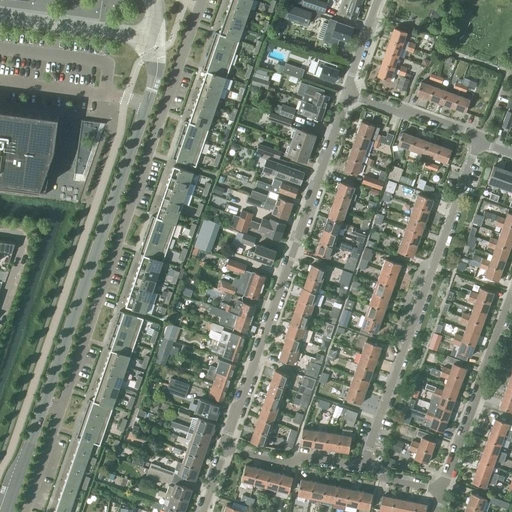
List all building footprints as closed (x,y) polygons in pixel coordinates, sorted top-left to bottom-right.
[(230,0),(230,3),(250,9),(252,0),(230,0)] [(294,0),(294,2),(324,13),(327,4),(316,0),(294,0)] [(361,5),(347,0),(341,0),(337,12),(341,14),(356,19),(361,5)] [(230,3),(226,13),(246,20),(250,9),(230,3)] [(280,16),(307,25),(311,12),(284,3),(280,16)] [(226,13),(223,23),(243,30),(246,20),(226,13)] [(348,41),(353,28),(336,22),(336,24),(330,21),(323,40),(336,44),(338,38),(348,41)] [(323,22),(318,37),(322,38),(327,23),(323,22)] [(223,23),(219,33),(239,40),(243,30),(223,23)] [(394,28),(390,39),(402,43),(402,44),(408,46),(409,42),(404,40),(406,32),(394,28)] [(215,32),(211,45),(235,53),(239,40),(219,33),(215,32)] [(390,39),(386,51),(398,56),(401,48),(406,50),(408,46),(402,44),(402,43),(390,39)] [(211,45),(207,57),(230,66),(235,53),(211,45)] [(398,56),(386,51),(381,64),(394,68),(398,56)] [(202,70),(206,71),(226,78),(230,66),(207,57),(202,70)] [(313,75),(334,82),(338,70),(336,69),(337,65),(318,58),(313,75)] [(274,69),(282,72),(284,64),(276,62),(274,69)] [(282,73),(301,79),(304,70),(285,63),(282,73)] [(394,68),(381,64),(377,76),(389,80),(392,72),(398,74),(399,70),(394,68)] [(267,72),(256,69),(254,76),(267,81),(269,76),(266,75),(267,72)] [(206,71),(203,82),(223,88),(226,78),(206,71)] [(453,87),(459,90),(464,77),(458,75),(453,87)] [(254,76),(252,84),(266,89),(269,81),(267,81),(254,76)] [(401,76),(397,88),(405,91),(409,79),(401,76)] [(459,90),(465,92),(470,80),(464,77),(459,90)] [(203,82),(199,92),(219,98),(223,88),(203,82)] [(238,94),(242,95),(245,89),(246,85),(236,82),(232,91),(238,94)] [(416,95),(429,99),(434,87),(421,82),(416,95)] [(308,85),(303,100),(303,101),(325,108),(329,96),(320,93),(322,89),(308,85)] [(429,99),(441,104),(445,91),(434,87),(429,99)] [(441,104),(453,108),(457,95),(445,91),(441,104)] [(199,92),(196,102),(216,108),(219,98),(199,92)] [(470,100),(457,95),(453,108),(465,113),(470,100)] [(303,101),(303,100),(302,100),(297,113),(320,121),(325,108),(303,101)] [(196,102),(192,112),(212,119),(216,108),(196,102)] [(279,114),(292,119),(295,109),(282,105),(279,114)] [(0,188),(46,194),(53,158),(58,117),(0,108),(0,188)] [(511,113),(507,111),(502,126),(509,128),(511,119),(511,113)] [(192,112),(189,122),(209,129),(212,119),(192,112)] [(268,119),(289,127),(292,120),(270,113),(268,119)] [(185,120),(181,133),(204,141),(209,129),(189,122),(185,120)] [(361,121),(357,134),(370,138),(374,126),(361,121)] [(296,129),(291,143),(310,149),(315,135),(296,129)] [(410,150),(415,137),(402,132),(397,145),(404,148),(401,156),(402,159),(407,160),(408,155),(410,150)] [(181,133),(176,146),(200,154),(204,141),(181,133)] [(377,134),(375,140),(380,142),(390,146),(393,135),(387,133),(386,137),(377,134)] [(357,134),(352,146),(365,150),(370,138),(357,134)] [(410,150),(422,154),(427,141),(415,137),(410,150)] [(422,154),(434,159),(439,146),(427,141),(422,154)] [(310,149),(291,143),(287,155),(306,162),(310,149)] [(257,151),(278,158),(281,152),(259,144),(257,151)] [(200,154),(176,146),(172,159),(195,167),(200,154)] [(352,146),(348,159),(361,163),(365,150),(352,146)] [(439,146),(434,159),(447,163),(451,150),(439,146)] [(361,163),(348,159),(344,171),(357,175),(361,163)] [(263,171),(300,184),(304,173),(267,160),(263,171)] [(388,177),(398,181),(403,169),(392,165),(388,177)] [(174,166),(170,176),(190,183),(194,173),(174,166)] [(487,183),(498,186),(504,169),(493,166),(487,183)] [(508,190),(511,178),(511,172),(504,169),(498,186),(508,190)] [(378,180),(383,182),(387,173),(381,171),(378,180)] [(362,183),(381,190),(383,182),(378,180),(365,175),(362,183)] [(170,176),(167,186),(186,193),(190,183),(170,176)] [(256,186),(275,193),(278,192),(294,198),(298,187),(281,181),(281,182),(274,179),(272,185),(257,181),(256,186)] [(340,182),(336,194),(350,199),(354,201),(356,195),(352,193),(354,187),(340,182)] [(213,192),(221,195),(224,188),(215,185),(213,192)] [(425,185),(423,190),(432,194),(434,188),(425,185)] [(167,186),(163,196),(183,203),(186,193),(167,186)] [(252,190),(250,196),(290,211),(293,202),(277,197),(276,200),(268,197),(268,196),(252,190)] [(336,194),(332,206),(346,211),(350,199),(336,194)] [(418,194),(414,206),(429,211),(430,207),(433,199),(418,194)] [(290,211),(250,196),(248,195),(246,202),(263,209),(263,208),(270,211),(270,209),(273,210),(272,214),(287,219),(290,211)] [(163,196),(159,207),(179,213),(183,203),(163,196)] [(224,211),(236,215),(238,208),(227,204),(224,211)] [(332,206),(327,218),(342,223),(346,211),(332,206)] [(414,206),(409,217),(425,223),(427,215),(429,211),(414,206)] [(159,207),(156,217),(176,224),(179,213),(159,207)] [(206,213),(212,216),(215,209),(208,207),(206,213)] [(240,217),(250,220),(252,214),(242,210),(240,217)] [(481,215),(496,221),(511,226),(511,214),(508,213),(505,219),(498,216),(483,210),(481,215)] [(152,215),(148,228),(172,236),(176,224),(156,217),(152,215)] [(260,224),(250,220),(240,217),(239,217),(234,215),(230,225),(235,229),(246,232),(248,226),(265,232),(264,235),(279,240),(282,232),(260,224)] [(364,217),(360,229),(367,232),(370,220),(364,217)] [(409,217),(405,229),(420,234),(422,230),(425,223),(409,217)] [(205,218),(194,246),(209,252),(220,224),(205,218)] [(262,218),(260,224),(282,232),(285,224),(270,218),(269,221),(262,218)] [(327,218),(323,230),(337,235),(340,228),(346,230),(348,225),(342,223),(327,218)] [(502,228),(500,234),(511,238),(511,226),(496,221),(495,225),(502,228)] [(367,232),(360,229),(353,227),(351,234),(364,238),(367,232)] [(148,228),(143,241),(167,249),(172,236),(148,228)] [(405,229),(401,240),(417,246),(419,238),(420,234),(405,229)] [(323,230),(319,241),(334,246),(337,235),(323,230)] [(241,242),(253,246),(255,238),(244,234),(241,242)] [(490,237),(488,242),(509,249),(511,241),(511,238),(500,234),(498,240),(490,237)] [(0,250),(12,253),(16,243),(0,240),(0,250)] [(417,246),(401,240),(397,252),(413,257),(417,246)] [(139,254),(143,255),(163,262),(167,249),(143,241),(139,254)] [(334,246),(319,241),(315,253),(329,258),(334,246)] [(337,247),(349,251),(351,245),(339,241),(337,247)] [(494,249),(492,255),(505,260),(509,249),(488,242),(487,246),(494,249)] [(246,256),(271,264),(276,251),(257,244),(254,252),(248,250),(246,256)] [(359,254),(352,252),(350,257),(347,256),(343,268),(353,271),(359,254)] [(143,255),(139,265),(159,272),(163,262),(143,255)] [(483,258),(481,263),(501,271),(505,260),(492,255),(490,261),(483,258)] [(385,259),(381,271),(396,276),(397,272),(398,273),(400,264),(385,259)] [(241,274),(239,280),(263,288),(267,276),(252,271),(252,273),(244,270),(246,265),(229,260),(226,266),(239,271),(238,273),(241,274)] [(501,271),(481,263),(473,260),(472,264),(479,267),(487,270),(484,277),(497,281),(501,271)] [(311,264),(307,277),(321,282),(325,269),(311,264)] [(139,265),(136,275),(156,282),(159,272),(139,265)] [(341,283),(339,288),(346,290),(352,273),(343,270),(338,282),(341,283)] [(381,271),(377,282),(392,288),(395,280),(394,280),(396,276),(381,271)] [(136,275),(132,286),(152,293),(156,282),(136,275)] [(182,287),(190,289),(193,280),(185,277),(182,287)] [(307,277),(303,288),(317,293),(321,282),(307,277)] [(263,288),(239,280),(235,279),(234,279),(232,285),(236,287),(238,288),(238,285),(246,288),(244,294),(259,299),(263,288)] [(236,287),(232,285),(220,281),(217,288),(233,294),(236,287)] [(377,282),(373,294),(388,299),(389,295),(392,288),(377,282)] [(132,286),(129,296),(149,303),(152,293),(132,286)] [(302,287),(298,299),(313,304),(317,293),(303,288),(302,287)] [(460,292),(469,295),(490,303),(493,293),(480,288),(478,294),(470,291),(471,291),(461,287),(460,292)] [(388,299),(373,294),(369,305),(384,311),(387,303),(386,303),(388,299)] [(475,303),(472,309),(486,314),(490,303),(469,295),(467,300),(475,303)] [(149,303),(129,296),(125,306),(145,313),(149,303)] [(298,299),(294,311),(309,316),(313,304),(298,299)] [(347,299),(344,309),(351,311),(354,302),(347,299)] [(230,313),(235,315),(251,320),(256,307),(237,300),(234,309),(232,308),(232,306),(221,302),(218,309),(230,313)] [(369,305),(365,316),(380,322),(381,318),(384,311),(369,305)] [(351,311),(344,309),(339,324),(345,326),(351,311)] [(463,313),(461,318),(482,325),(486,314),(472,309),(470,315),(463,313)] [(167,320),(173,323),(177,312),(171,310),(167,320)] [(119,311),(115,323),(139,331),(143,319),(119,311)] [(294,311),(290,323),(305,328),(309,316),(294,311)] [(251,320),(235,315),(234,316),(237,317),(233,328),(247,332),(251,320)] [(467,324),(465,331),(478,335),(482,325),(461,318),(453,315),(451,319),(467,324)] [(380,322),(365,316),(361,328),(376,333),(379,326),(378,326),(380,322)] [(115,323),(111,336),(134,344),(139,331),(115,323)] [(168,323),(163,338),(173,341),(174,336),(189,341),(192,332),(178,327),(168,323)] [(222,334),(219,342),(241,350),(245,337),(231,332),(230,333),(222,330),(223,327),(212,323),(210,329),(222,334)] [(285,335),(287,336),(301,341),(305,328),(290,323),(285,335)] [(326,325),(323,334),(330,337),(333,327),(326,325)] [(453,339),(461,342),(474,347),(478,335),(465,331),(462,337),(455,334),(453,339)] [(106,349),(110,350),(130,357),(134,344),(111,336),(106,349)] [(287,336),(283,347),(297,352),(301,341),(287,336)] [(173,341),(163,338),(159,350),(168,353),(173,341)] [(452,343),(459,346),(457,352),(470,357),(474,347),(461,342),(453,339),(452,343)] [(365,341),(361,353),(377,358),(381,346),(365,341)] [(241,350),(219,342),(217,345),(225,348),(222,356),(237,361),(241,350)] [(302,354),(297,352),(283,347),(279,359),(293,364),(295,357),(300,359),(302,354)] [(110,350),(107,360),(127,367),(130,357),(110,350)] [(361,353),(357,364),(372,369),(374,366),(377,358),(361,353)] [(443,366),(442,371),(462,378),(466,368),(460,366),(462,361),(447,356),(445,360),(453,363),(451,369),(443,366)] [(322,361),(314,358),(309,357),(304,373),(316,378),(322,361)] [(427,363),(431,364),(433,365),(436,360),(429,357),(427,363)] [(107,360),(103,370),(123,377),(127,367),(107,360)] [(210,365),(209,369),(231,377),(235,365),(219,360),(216,368),(210,365)] [(356,368),(353,375),(369,381),(371,373),(372,369),(357,364),(356,368)] [(447,378),(445,385),(458,390),(462,378),(442,371),(432,367),(430,373),(440,376),(440,375),(447,378)] [(214,381),(212,384),(227,390),(231,377),(209,369),(206,378),(214,381)] [(103,370),(100,380),(120,387),(123,377),(103,370)] [(275,370),(271,382),(285,387),(289,375),(275,370)] [(353,375),(349,387),(364,392),(366,388),(369,381),(353,375)] [(306,385),(303,393),(310,396),(315,380),(304,376),(301,383),(306,385)] [(170,378),(168,385),(187,391),(189,385),(170,378)] [(100,380),(96,390),(116,397),(120,387),(100,380)] [(201,392),(208,397),(222,401),(227,390),(212,384),(205,382),(201,392)] [(271,382),(266,394),(281,399),(285,387),(271,382)] [(434,391),(434,392),(455,399),(458,390),(445,385),(443,390),(436,387),(427,383),(425,388),(434,391)] [(187,391),(168,385),(166,391),(184,398),(187,391)] [(511,387),(507,386),(503,397),(511,399),(511,387)] [(364,392),(349,387),(345,399),(360,404),(363,396),(364,392)] [(419,391),(414,389),(411,397),(416,399),(419,391)] [(96,390),(93,400),(113,407),(116,397),(96,390)] [(440,399),(437,406),(451,410),(455,399),(434,392),(432,397),(440,399)] [(310,396),(303,393),(299,404),(306,406),(310,396)] [(266,394),(262,406),(277,411),(281,399),(266,394)] [(511,399),(503,397),(499,407),(511,412),(511,399)] [(195,412),(215,419),(220,406),(199,398),(195,412)] [(89,399),(85,412),(108,420),(113,407),(93,400),(89,399)] [(262,406),(258,418),(272,423),(277,411),(262,406)] [(345,416),(347,410),(336,406),(330,423),(335,424),(339,413),(340,413),(340,414),(345,416)] [(428,409),(426,413),(447,421),(451,410),(437,406),(435,411),(428,409)] [(412,408),(409,407),(406,413),(411,415),(426,420),(425,425),(443,432),(447,421),(426,413),(421,411),(412,408)] [(190,413),(179,409),(177,414),(188,418),(190,413)] [(357,413),(347,410),(345,416),(344,419),(354,423),(357,413)] [(85,412),(80,425),(104,433),(108,420),(85,412)] [(193,418),(189,428),(211,435),(213,428),(214,424),(215,424),(198,418),(193,418)] [(258,418),(254,430),(268,435),(272,423),(258,418)] [(511,424),(495,419),(491,428),(511,436),(511,432),(511,428),(511,424)] [(188,432),(186,439),(185,439),(207,446),(209,439),(210,436),(211,436),(211,435),(189,428),(171,421),(169,426),(188,432)] [(80,439),(93,443),(99,446),(104,433),(80,425),(76,437),(80,439)] [(511,436),(491,428),(487,439),(501,444),(502,439),(510,442),(511,437),(511,436)] [(290,429),(286,441),(293,443),(297,431),(290,429)] [(308,446),(312,446),(315,431),(303,429),(300,445),(308,446)] [(268,435),(254,430),(250,442),(264,446),(268,435)] [(403,443),(410,445),(431,452),(435,442),(431,440),(433,436),(418,430),(416,435),(422,437),(419,443),(412,441),(412,439),(397,434),(395,440),(403,443)] [(316,447),(324,449),(327,432),(315,431),(312,446),(316,447)] [(332,450),(336,450),(339,434),(327,432),(324,449),(332,450)] [(339,434),(336,450),(340,451),(348,452),(351,436),(339,434)] [(188,446),(186,452),(203,458),(205,450),(206,447),(207,447),(207,446),(185,439),(186,439),(178,436),(176,441),(183,443),(183,444),(188,446)] [(80,439),(73,458),(87,462),(93,443),(80,439)] [(487,439),(484,450),(505,458),(506,454),(498,451),(501,444),(487,439)] [(403,443),(395,440),(391,449),(399,452),(403,443)] [(293,443),(286,441),(284,448),(291,451),(293,443)] [(431,452),(410,445),(408,449),(416,452),(414,459),(427,463),(431,452)] [(484,450),(480,461),(493,465),(495,460),(503,463),(505,458),(484,450)] [(186,452),(182,463),(199,469),(201,462),(202,458),(203,458),(186,452)] [(73,458),(66,477),(80,481),(87,462),(73,458)] [(134,463),(142,466),(144,461),(136,458),(134,463)] [(480,461),(476,471),(503,481),(504,477),(490,472),(493,465),(480,461)] [(182,463),(177,462),(176,466),(176,467),(176,468),(178,472),(178,473),(178,474),(195,480),(197,473),(198,469),(199,469),(182,463)] [(150,464),(148,470),(171,478),(173,473),(159,467),(150,464)] [(241,481),(253,484),(257,468),(253,467),(245,465),(241,481)] [(253,484),(265,487),(269,471),(261,469),(257,468),(253,484)] [(171,478),(148,470),(146,476),(169,484),(171,478)] [(265,487),(277,490),(281,474),(277,473),(269,471),(265,487)] [(503,481),(476,471),(472,483),(485,487),(487,481),(495,484),(497,480),(503,482),(503,481)] [(281,474),(277,490),(289,493),(293,477),(285,475),(284,475),(281,474)] [(66,477),(60,496),(73,500),(80,481),(66,477)] [(297,495),(309,498),(313,482),(309,481),(301,479),(297,495)] [(315,499),(321,500),(325,484),(317,482),(317,483),(313,482),(309,502),(314,503),(315,499)] [(169,486),(166,493),(188,501),(190,493),(191,490),(192,489),(175,483),(173,488),(169,486)] [(321,500),(333,502),(336,487),(332,486),(333,486),(325,484),(321,500)] [(333,502),(345,505),(348,489),(340,487),(336,487),(333,502)] [(345,505),(357,507),(360,491),(356,491),(356,490),(348,489),(345,505)] [(169,501),(167,506),(184,511),(186,505),(187,501),(188,501),(166,493),(166,494),(159,491),(157,496),(164,498),(164,499),(169,501)] [(360,491),(357,507),(369,510),(372,494),(364,492),(360,491)] [(467,504),(482,510),(486,499),(471,493),(467,504)] [(240,502),(246,504),(248,497),(242,495),(240,502)] [(60,496),(54,511),(69,511),(73,500),(60,496)] [(390,511),(393,498),(382,496),(379,509),(386,511),(385,511),(390,511)] [(248,497),(246,504),(252,506),(255,499),(248,497)] [(509,503),(490,497),(488,502),(500,506),(507,508),(509,503)] [(401,511),(404,500),(393,498),(390,511),(401,511)] [(413,511),(415,503),(404,500),(401,511),(413,511)] [(164,511),(183,511),(184,511),(167,506),(167,507),(155,502),(153,508),(164,511)] [(240,511),(241,510),(245,511),(246,507),(233,502),(231,507),(226,505),(223,511),(240,511)] [(415,503),(413,511),(425,511),(427,505),(415,503)]
